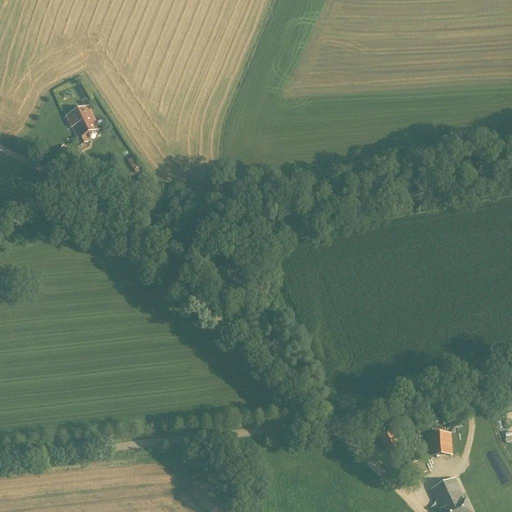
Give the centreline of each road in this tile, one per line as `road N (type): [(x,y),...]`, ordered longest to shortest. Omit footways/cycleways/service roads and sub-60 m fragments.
road 1 (unclassified): [(0,460),(329,424),(417,406),(511,371)]
road 2 (track): [(422,511),(87,201)]
